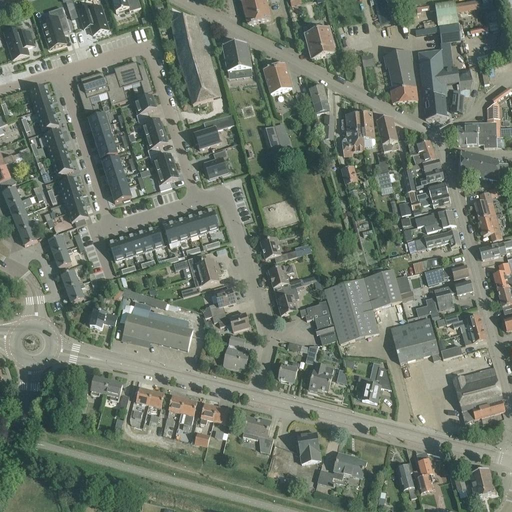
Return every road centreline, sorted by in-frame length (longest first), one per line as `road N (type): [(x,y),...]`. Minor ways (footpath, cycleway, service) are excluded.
road 1 (residential): [(511,408),(435,136),(181,0)]
road 2 (tertiary): [(511,462),(256,397)]
road 3 (residential): [(61,74),(146,49),(196,200)]
road 4 (residential): [(61,74),(111,225),(196,200)]
road 5 (tertiary): [(256,397),(51,349)]
road 6 (residential): [(256,397),(270,342),(245,255)]
